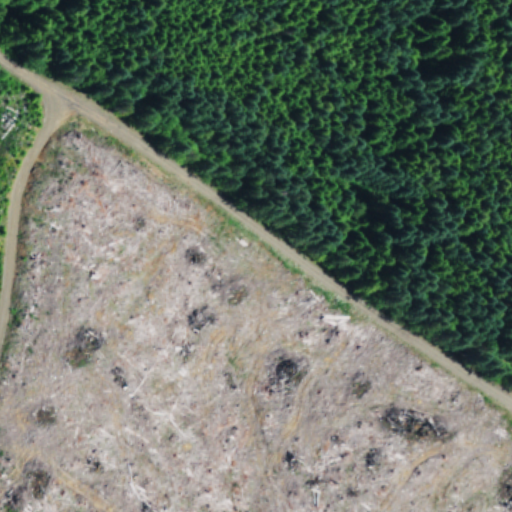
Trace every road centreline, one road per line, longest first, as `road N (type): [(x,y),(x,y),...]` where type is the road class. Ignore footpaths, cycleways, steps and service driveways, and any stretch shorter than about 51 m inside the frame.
road 1 (track): [(67,96),(511,401)]
road 2 (track): [(0,56),(67,96),(0,418)]
